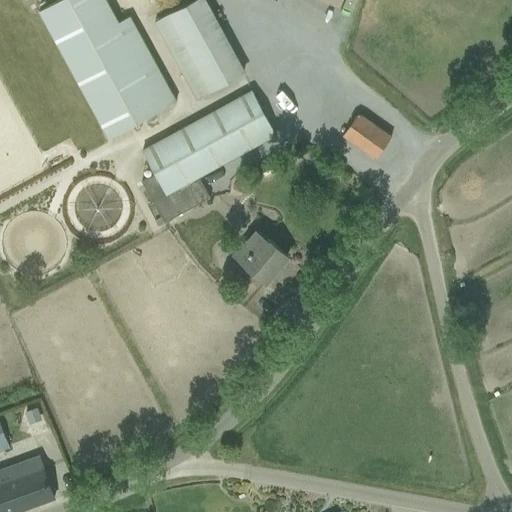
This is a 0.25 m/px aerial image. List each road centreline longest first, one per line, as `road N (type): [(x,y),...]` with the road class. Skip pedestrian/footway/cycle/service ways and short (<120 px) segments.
road 1 (unclassified): [(177,459),(246,403),(412,174)]
road 2 (unclassified): [(504,511),(412,174)]
road 3 (unclassified): [(450,511),(177,459)]
road 4 (unclassified): [(412,174),(511,97)]
road 5 (unclassified): [(64,511),(177,459)]
